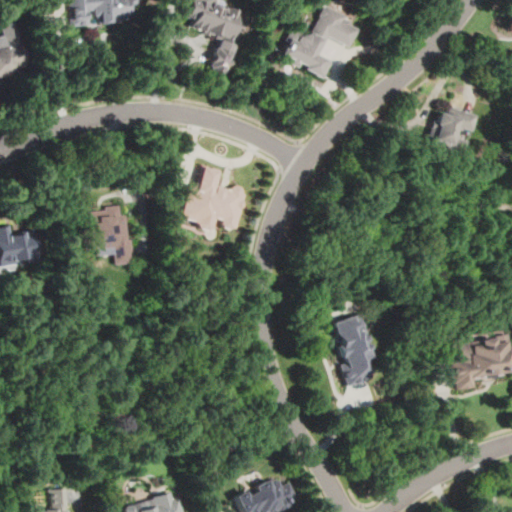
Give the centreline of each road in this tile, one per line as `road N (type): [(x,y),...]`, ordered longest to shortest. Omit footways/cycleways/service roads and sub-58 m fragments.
road 1 (residential): [(343,511),(273,386),(261,321),(264,240),(300,165),(429,53),(467,0)]
road 2 (residential): [(300,165),(223,122),(144,109),(103,113),(0,146)]
road 3 (residential): [(511,441),(445,468),(378,511)]
